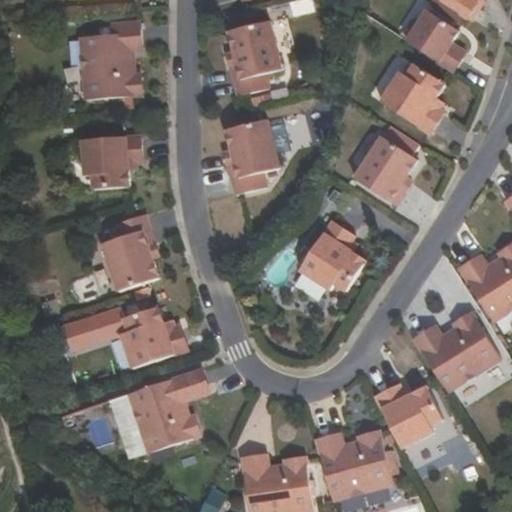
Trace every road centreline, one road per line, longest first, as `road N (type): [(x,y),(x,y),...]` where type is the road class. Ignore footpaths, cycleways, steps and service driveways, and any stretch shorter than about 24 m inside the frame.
road 1 (residential): [(511,99),(473,182),(363,353),(325,384),(284,387),(238,353),(194,207),(188,0)]
road 2 (track): [(0,385),(36,511)]
